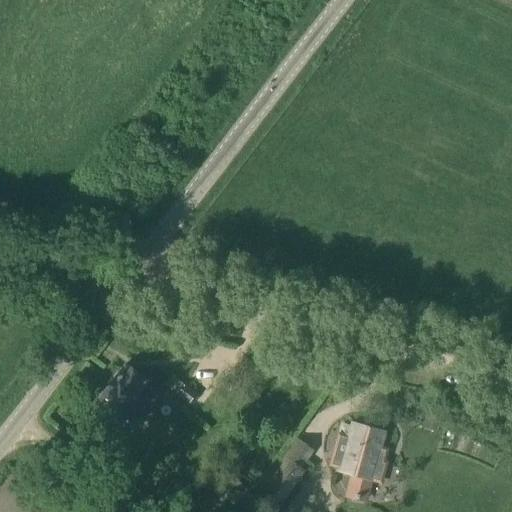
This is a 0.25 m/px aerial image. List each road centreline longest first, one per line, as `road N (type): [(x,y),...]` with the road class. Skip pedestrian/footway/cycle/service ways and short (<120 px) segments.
road 1 (unclassified): [(0,445),(343,0)]
road 2 (track): [(511,382),(128,279)]
